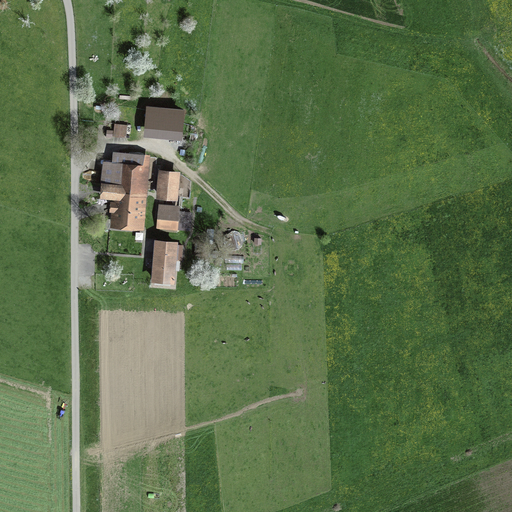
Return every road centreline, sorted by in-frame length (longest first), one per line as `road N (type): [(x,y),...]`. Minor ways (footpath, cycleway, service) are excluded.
road 1 (unclassified): [(76,511),(67,0)]
road 2 (track): [(172,158),(241,219),(275,235)]
